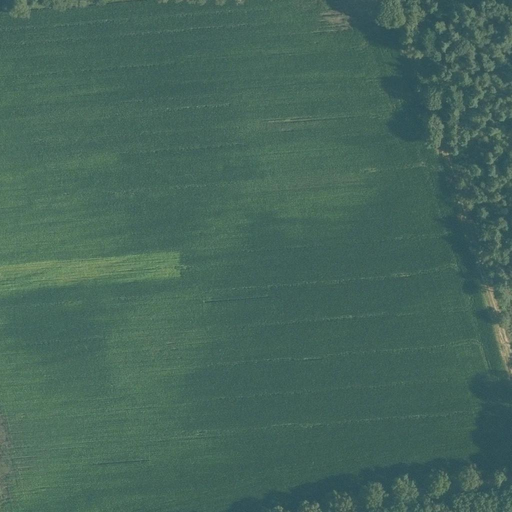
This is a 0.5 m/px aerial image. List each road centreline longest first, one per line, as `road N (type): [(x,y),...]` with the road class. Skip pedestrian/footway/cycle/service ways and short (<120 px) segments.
road 1 (track): [(511,368),(395,0)]
road 2 (track): [(328,511),(511,480)]
